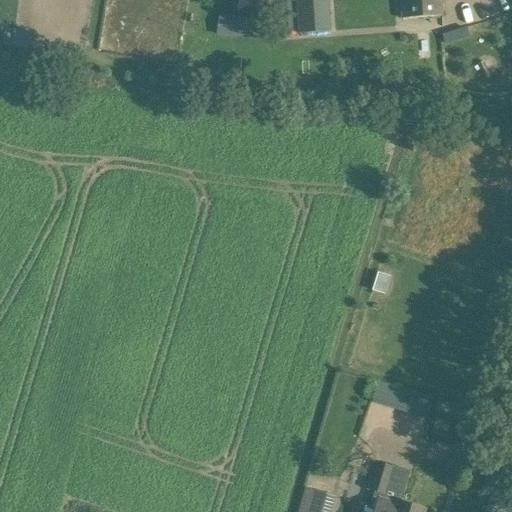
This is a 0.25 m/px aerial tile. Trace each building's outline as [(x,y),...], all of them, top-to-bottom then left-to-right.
[(328,0),(295,0),(299,34),(331,31),(328,0)] [(442,17),(440,0),(400,0),(402,19),(442,17)] [(219,14),(217,35),(250,39),(252,18),(219,14)] [(379,272),(373,291),(384,294),(390,275),(379,272)] [(375,461),(367,490),(387,496),(395,467),(375,461)] [(332,511),(336,494),(304,489),(299,511),(332,511)] [(423,511),(424,511),(405,505),(396,504),(379,499),(374,511),(423,511)]
